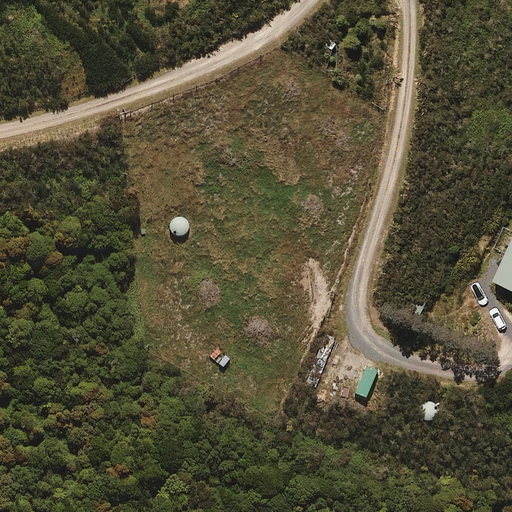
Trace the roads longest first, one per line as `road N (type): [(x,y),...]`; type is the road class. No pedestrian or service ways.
road 1 (track): [(425,0),(372,288),(337,390)]
road 2 (track): [(0,166),(77,156),(326,0)]
